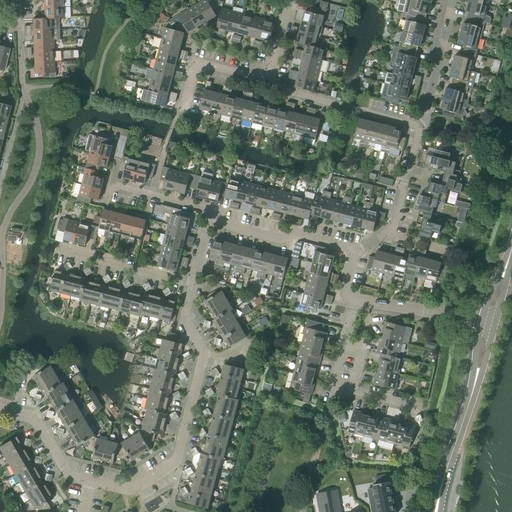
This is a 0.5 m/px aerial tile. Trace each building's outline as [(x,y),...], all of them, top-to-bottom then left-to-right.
[(63,7),(63,0),(43,0),(43,8),(63,7)] [(207,0),(204,0),(197,4),(207,21),(217,16),(216,14),(212,8),(214,6),(218,7),(218,5),(219,4),(217,4),(214,1),(209,4),(207,0)] [(431,4),(417,0),(406,0),(403,13),(407,14),(420,18),(425,19),(427,14),(429,14),(431,4)] [(485,16),(488,6),(469,1),(466,12),(468,12),(466,17),(472,19),(485,22),(484,23),(490,24),(492,20),(490,17),(485,16)] [(328,3),(321,2),(319,9),(326,11),(328,3)] [(207,21),(197,4),(187,10),(197,27),(207,21)] [(43,8),(44,19),(52,19),(64,18),(63,7),(43,8)] [(319,9),(313,7),(312,13),(305,11),(302,22),(321,27),(324,17),(325,17),(326,11),(319,9)] [(228,30),(233,11),(222,8),(217,28),(228,30)] [(197,27),(187,10),(178,16),(181,22),(177,24),(182,29),(185,28),(188,33),(197,27)] [(238,33),(243,14),(233,11),(228,30),(238,33)] [(249,36),(253,17),(243,14),(238,33),(249,36)] [(424,25),(425,19),(420,18),(407,14),(405,21),(406,21),(404,31),(423,36),(426,25),(424,25)] [(259,39),(264,20),(253,17),(249,36),(259,39)] [(483,29),(484,23),(485,22),(472,19),(466,17),(465,23),(463,23),(460,33),(480,38),(482,29),(483,29)] [(35,19),(32,19),(32,30),(52,29),(52,19),(44,19),(41,19),(35,19)] [(275,22),(264,20),(259,39),(270,41),(275,22)] [(319,37),(321,27),(302,22),(299,32),(319,37)] [(182,29),(177,24),(175,31),(165,28),(162,39),(182,44),(184,33),(181,32),(182,29)] [(53,40),(52,29),(32,30),(33,41),(53,40)] [(420,46),(423,36),(404,31),(401,41),(400,41),(399,46),(412,50),(417,51),(418,46),(420,46)] [(316,47),(319,37),(299,32),(297,43),(306,46),(306,45),(316,48),(316,47)] [(477,49),(480,38),(460,33),(457,45),(464,46),(463,51),(476,55),(478,49),(477,49)] [(180,50),(182,44),(162,39),(159,49),(176,53),(187,56),(189,52),(180,50)] [(53,51),(53,40),(33,41),(33,52),(53,51)] [(325,50),(316,47),(316,48),(306,45),(306,46),(304,51),(296,49),(294,53),(323,61),(325,50)] [(399,46),(394,45),(390,63),(395,64),(414,69),(417,58),(415,57),(417,51),(412,50),(399,46)] [(3,48),(0,47),(0,67),(5,69),(10,48),(3,46),(3,48)] [(176,53),(159,49),(157,59),(176,64),(178,58),(186,61),(187,56),(176,53)] [(53,62),(53,51),(33,52),(33,63),(53,62)] [(474,61),(476,55),(463,51),(461,57),(455,55),(452,66),(471,71),(474,61)] [(320,71),(323,61),(294,53),(293,58),(302,60),(300,66),(320,71)] [(175,71),(176,64),(157,59),(154,70),(176,76),(182,77),(183,73),(175,71)] [(54,73),(53,62),(33,63),(34,74),(49,73),(49,77),(55,77),(55,72),(54,73)] [(412,79),(414,69),(395,64),(392,74),(412,79)] [(317,81),(320,71),(300,66),(299,72),(290,70),(289,74),(317,81)] [(476,72),(471,71),(452,66),(449,77),(452,78),(451,83),(468,87),(472,89),(476,72)] [(181,81),(182,77),(176,76),(154,70),(151,81),(171,86),(172,79),(181,81)] [(415,80),(412,79),(392,74),(387,73),(385,83),(389,85),(409,90),(410,84),(413,85),(413,84),(415,80)] [(314,92),(317,81),(289,74),(288,79),(297,81),(295,87),(314,92)] [(169,92),(171,86),(151,81),(149,91),(176,99),(178,94),(169,92)] [(406,100),(409,90),(389,85),(385,83),(380,99),(398,104),(399,99),(406,100)] [(466,94),(468,87),(451,83),(449,88),(446,88),(443,99),(467,105),(468,101),(464,100),(465,93),(466,94)] [(149,91),(144,90),(141,100),(165,107),(167,100),(176,102),(176,99),(149,91)] [(210,112),(215,93),(204,90),(199,109),(210,112)] [(242,120),(249,92),(245,91),(242,100),(236,98),(231,117),(242,120)] [(252,123),(257,103),(251,102),(253,93),(249,92),(242,120),(252,123)] [(221,115),(226,95),(215,93),(210,112),(221,115)] [(231,117),(236,98),(226,95),(221,115),(231,117)] [(467,105),(443,99),(441,109),(443,110),(442,115),(459,120),(460,119),(467,114),(464,110),(465,109),(466,109),(467,105)] [(252,123),(251,128),(261,130),(263,125),(268,106),(257,103),(252,123)] [(0,116),(7,118),(10,107),(0,104),(0,116)] [(273,128),(278,109),(268,106),(263,125),(273,128)] [(284,131),(289,112),(278,109),(273,128),(284,131)] [(294,134),(299,114),(289,112),(284,131),(294,134)] [(305,136),(310,117),(299,114),(294,134),(305,136)] [(321,120),(310,117),(305,136),(315,139),(321,120)] [(364,147),(370,122),(359,119),(354,138),(361,140),(359,146),(364,147)] [(376,144),(381,124),(370,122),(364,147),(368,148),(369,142),(376,144)] [(385,153),(391,127),(381,124),(376,144),(382,145),(380,151),(385,153)] [(402,130),(391,127),(385,153),(389,153),(390,147),(396,149),(396,150),(402,151),(405,138),(400,137),(402,130)] [(90,153),(109,158),(112,146),(106,145),(108,139),(89,134),(85,151),(90,152),(90,153)] [(433,157),(435,149),(428,148),(428,150),(426,155),(433,157)] [(440,164),(443,152),(435,149),(433,157),(426,155),(428,150),(422,149),(418,161),(424,162),(422,167),(430,169),(430,168),(436,170),(438,163),(440,164)] [(450,154),(443,152),(440,164),(438,163),(436,170),(445,172),(444,173),(445,173),(452,175),(454,170),(456,163),(448,161),(450,154)] [(106,168),(109,158),(90,153),(87,162),(86,162),(85,168),(98,172),(99,166),(106,168)] [(133,181),(139,162),(128,159),(129,158),(122,157),(119,170),(124,171),(122,178),(133,181)] [(149,164),(139,162),(133,181),(144,184),(146,177),(151,178),(155,165),(149,163),(149,164)] [(85,168),(78,167),(77,173),(84,175),(81,185),(100,190),(103,179),(97,177),(98,172),(85,168)] [(174,191),(179,172),(168,169),(169,168),(163,167),(159,180),(165,182),(163,188),(174,191)] [(448,187),(448,189),(460,192),(463,183),(458,178),(460,172),(454,170),(452,175),(445,173),(444,173),(442,180),(443,180),(442,185),(448,187)] [(192,189),(196,175),(190,174),(189,175),(179,172),(174,191),(185,194),(187,187),(192,189)] [(208,200),(212,181),(211,180),(213,175),(202,172),(201,177),(196,175),(192,189),(198,190),(196,197),(208,200)] [(236,201),(241,181),(229,178),(228,184),(224,197),(224,198),(236,201)] [(437,182),(430,180),(428,189),(427,189),(425,197),(438,200),(437,202),(444,204),(448,189),(448,187),(442,185),(437,184),(437,182)] [(224,197),(228,184),(222,182),(222,183),(212,181),(208,200),(217,203),(219,196),(224,197)] [(246,203),(251,184),(241,181),(236,201),(246,203)] [(257,206),(262,187),(251,184),(246,203),(257,206)] [(98,201),(100,190),(81,185),(79,195),(78,195),(76,201),(90,204),(91,199),(98,201)] [(268,209),(272,189),(262,187),(257,206),(268,209)] [(277,212),(283,192),(272,189),(268,209),(277,212)] [(320,217),(327,192),(323,191),(321,197),(314,195),(313,200),(314,200),(310,215),(320,217)] [(287,214),(292,194),(283,192),(277,212),(287,214)] [(330,220),(335,201),(329,199),(331,193),(327,192),(320,217),(330,220)] [(298,217),(303,197),(292,194),(287,214),(298,217)] [(341,223),(347,197),(343,196),(342,202),(335,201),(330,220),(341,223)] [(314,200),(313,200),(303,197),(298,217),(309,220),(310,215),(314,200)] [(351,225),(356,206),(350,205),(352,199),(347,197),(341,223),(351,225)] [(437,202),(438,200),(425,197),(425,199),(417,197),(414,210),(419,211),(418,216),(430,219),(433,207),(436,208),(437,202)] [(362,228),(369,203),(364,202),(362,208),(356,206),(351,225),(362,228)] [(373,231),(376,219),(378,212),(372,210),(373,204),(369,203),(362,228),(373,231)] [(170,215),(168,224),(176,226),(187,229),(190,219),(189,218),(191,213),(161,205),(159,212),(170,215)] [(107,238),(114,213),(103,210),(99,227),(98,229),(105,231),(103,237),(107,238)] [(385,214),(378,212),(376,219),(383,221),(385,214)] [(119,235),(124,215),(114,213),(107,238),(112,239),(113,233),(119,235)] [(128,243),(135,218),(124,215),(119,235),(126,236),(124,242),(128,243)] [(429,223),(430,219),(418,216),(416,224),(421,225),(418,235),(430,238),(432,231),(439,233),(441,226),(429,223)] [(74,242),(79,223),(69,221),(69,220),(63,218),(59,231),(65,233),(63,240),(74,242)] [(146,221),(135,218),(128,243),(133,244),(134,238),(141,240),(146,221)] [(89,226),(79,223),(74,242),(85,245),(87,238),(95,240),(98,229),(99,227),(90,225),(89,226)] [(184,240),(187,229),(176,226),(168,224),(165,235),(184,240)] [(159,233),(156,244),(162,245),(165,235),(159,233)] [(182,250),(184,240),(165,235),(162,245),(182,250)] [(218,268),(225,242),(214,240),(209,259),(216,261),(214,267),(218,268)] [(230,264),(235,245),(225,242),(218,268),(222,269),(224,263),(230,264)] [(179,261),(182,250),(162,245),(159,256),(179,261)] [(239,273),(246,248),(235,245),(230,264),(236,266),(235,272),(239,273)] [(314,252),(312,262),(331,267),(334,256),(327,254),(328,249),(315,245),(314,251),(314,252)] [(251,270),(256,250),(246,248),(239,273),(243,274),(245,268),(251,270)] [(404,274),(405,274),(415,277),(420,257),(420,255),(422,249),(418,248),(415,256),(409,255),(408,259),(404,274)] [(260,279),(266,253),(256,250),(251,270),(257,271),(255,277),(260,279)] [(382,273),(387,254),(376,251),(374,258),(369,256),(366,270),(371,271),(372,270),(382,273)] [(272,275),(277,256),(266,253),(260,279),(264,280),(265,273),(272,275)] [(392,276),(398,257),(387,254),(382,273),(392,276)] [(176,272),(179,261),(159,256),(157,267),(176,272)] [(288,259),(277,256),(272,275),(278,277),(276,283),(281,284),(288,259)] [(404,274),(408,259),(398,257),(392,276),(403,279),(405,274),(404,274)] [(425,279),(430,260),(420,257),(415,277),(425,279)] [(440,289),(445,271),(439,270),(441,263),(430,260),(425,279),(433,281),(432,284),(433,288),(440,289)] [(328,278),(331,278),(337,280),(338,276),(332,274),(332,273),(330,272),(331,267),(312,262),(309,273),(328,278)] [(60,293),(65,274),(55,271),(50,291),(60,293)] [(325,288),(328,278),(309,273),(306,283),(325,288)] [(70,296),(76,276),(65,274),(60,293),(70,296)] [(80,301),(86,279),(76,276),(70,296),(80,298),(79,301),(80,301)] [(89,303),(95,283),(85,281),(86,279),(80,301),(89,303)] [(99,306),(105,286),(95,283),(89,303),(99,306)] [(323,299),(325,288),(306,283),(303,294),(323,299)] [(109,308),(115,288),(105,286),(99,306),(109,308)] [(119,311),(124,291),(115,288),(109,308),(119,311)] [(129,314),(134,294),(124,291),(119,311),(129,314)] [(204,301),(209,311),(227,300),(222,291),(204,301)] [(139,316),(140,314),(145,294),(144,294),(144,296),(134,294),(129,314),(139,316)] [(150,316),(155,297),(145,294),(140,314),(150,316)] [(320,309),(323,299),(303,294),(301,304),(305,305),(309,306),(320,309)] [(160,319),(165,299),(155,297),(150,316),(160,319)] [(175,302),(165,299),(160,319),(170,321),(175,302)] [(213,321),(232,309),(227,300),(209,311),(214,319),(212,320),(213,321)] [(218,329),(235,319),(230,311),(232,309),(213,321),(218,329)] [(223,338),(241,328),(235,319),(218,329),(223,338)] [(385,329),(383,337),(407,344),(411,328),(384,321),(383,328),(385,329)] [(304,334),(301,343),(320,348),(323,339),(325,339),(327,333),(305,327),(305,328),(303,327),(302,333),(304,334)] [(246,337),(241,328),(223,338),(228,348),(246,337)] [(175,335),(168,333),(166,340),(173,342),(175,335)] [(407,344),(383,337),(380,347),(378,346),(376,352),(398,357),(402,343),(407,344)] [(166,340),(163,339),(160,349),(176,354),(179,355),(182,345),(173,342),(166,340)] [(318,357),(320,348),(301,343),(297,358),(319,364),(320,357),(318,357)] [(177,365),(179,355),(176,354),(160,349),(157,359),(176,365),(177,365)] [(398,357),(376,352),(380,353),(379,359),(381,360),(379,369),(398,374),(402,358),(398,357)] [(317,370),(319,364),(297,358),(293,373),(312,378),(315,369),(317,370)] [(176,369),(177,365),(176,365),(157,359),(155,369),(174,374),(176,369)] [(38,386),(55,376),(50,367),(52,366),(50,363),(46,365),(45,367),(46,369),(33,377),(38,386)] [(224,364),(221,375),(240,380),(243,369),(224,364)] [(172,384),(174,374),(155,369),(152,379),(172,384)] [(395,383),(398,374),(379,369),(376,378),(374,377),(372,384),(394,389),(396,390),(397,383),(395,383)] [(310,387),(312,378),(293,373),(289,389),(311,394),(312,388),(310,387)] [(238,390),(240,380),(221,375),(218,385),(238,390)] [(61,385),(60,384),(55,376),(38,386),(43,395),(45,394),(61,385)] [(169,394),(172,384),(152,379),(150,389),(169,394)] [(51,403),(68,393),(63,383),(60,384),(61,385),(45,394),(51,403)] [(236,399),(238,390),(218,385),(216,394),(238,400),(236,399)] [(167,404),(169,394),(150,389),(147,399),(167,404)] [(56,411),(73,401),(68,393),(51,403),(56,411)] [(235,410),(238,400),(216,394),(216,395),(218,395),(216,405),(235,410)] [(164,414),(167,404),(147,399),(144,409),(147,410),(164,414)] [(61,420),(78,410),(73,401),(56,411),(61,420)] [(235,410),(216,405),(213,415),(233,420),(235,410)] [(66,429),(84,419),(78,410),(61,420),(66,429)] [(166,415),(164,414),(147,410),(144,420),(164,425),(166,415)] [(363,436),(368,417),(359,414),(360,412),(353,410),(348,431),(363,436)] [(230,430),(233,420),(213,415),(211,425),(230,430)] [(378,441),(384,418),(378,417),(377,419),(368,417),(363,436),(372,438),(372,440),(378,441)] [(393,443),(398,424),(389,422),(390,420),(384,418),(378,441),(378,439),(393,443)] [(71,438),(89,428),(84,419),(66,429),(71,438)] [(161,435),(164,425),(144,420),(141,432),(153,441),(155,433),(161,435)] [(407,427),(398,424),(393,443),(402,446),(402,448),(408,449),(409,447),(415,426),(408,424),(407,427)] [(227,440),(230,430),(211,425),(208,435),(227,440)] [(86,450),(95,438),(89,428),(71,438),(76,447),(82,444),(86,450)] [(146,445),(153,441),(141,432),(130,438),(141,455),(150,450),(146,445)] [(225,449),(227,440),(208,435),(205,444),(225,449)] [(0,450),(4,457),(21,446),(16,437),(0,446),(0,450)] [(103,461),(107,441),(95,438),(86,450),(93,452),(92,458),(103,461)] [(141,455),(130,438),(119,445),(121,460),(128,456),(131,461),(132,460),(141,455)] [(378,441),(377,445),(392,449),(393,443),(378,439),(378,441)] [(121,460),(119,445),(107,441),(103,461),(112,463),(114,458),(121,460)] [(222,459),(225,449),(205,444),(203,454),(222,459)] [(26,455),(21,446),(4,457),(9,466),(26,455)] [(222,460),(222,459),(203,454),(200,454),(198,464),(218,469),(220,460),(222,460)] [(14,475),(31,464),(26,455),(9,466),(14,475)] [(19,483),(37,473),(31,464),(14,475),(19,483)] [(215,478),(218,469),(198,464),(195,473),(215,478)] [(25,492),(42,482),(37,473),(19,483),(25,492)] [(212,488),(215,478),(195,473),(193,483),(212,488)] [(47,491),(42,482),(25,492),(30,501),(47,491)] [(395,511),(390,482),(373,485),(374,488),(368,489),(371,504),(376,503),(378,511),(395,511)] [(212,488),(193,483),(190,493),(210,498),(212,488)] [(340,511),(336,490),(316,494),(319,511),(362,511),(354,511),(340,511)] [(47,491),(30,501),(36,511),(51,510),(47,503),(52,500),(47,491)] [(207,509),(210,498),(190,493),(187,504),(207,509)]
